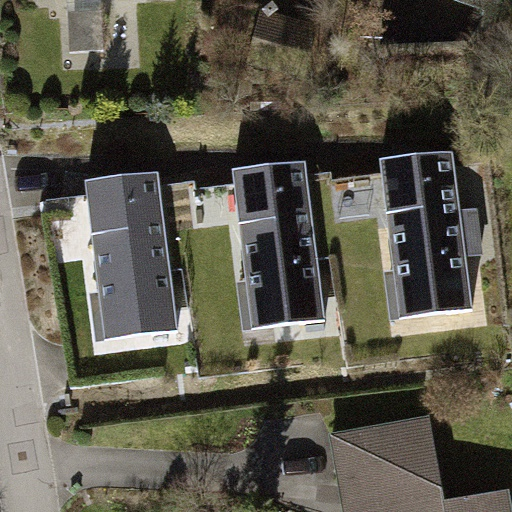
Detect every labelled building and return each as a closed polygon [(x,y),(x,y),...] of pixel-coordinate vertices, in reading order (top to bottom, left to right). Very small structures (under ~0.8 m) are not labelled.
[(312,18),(257,3),(241,62),(297,76),(312,18)] [(106,5),(66,5),(66,53),(107,52),(106,5)] [(400,310),(465,302),(446,153),(382,161),(400,310)] [(296,163),(232,171),(251,320),(316,311),(296,163)] [(151,173),(85,181),(102,332),(169,324),(151,173)] [(430,411),(330,428),(343,511),(511,511),(511,483),(445,495),(430,411)]
